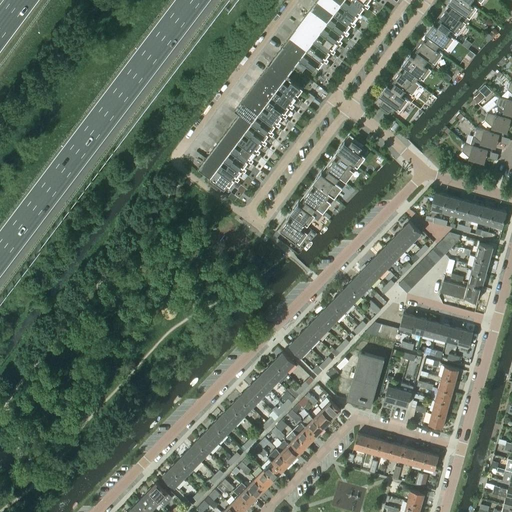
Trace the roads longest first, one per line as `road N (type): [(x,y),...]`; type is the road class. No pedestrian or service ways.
road 1 (residential): [(95,511),(423,172)]
road 2 (motorway): [(0,253),(192,0)]
road 3 (unclassified): [(296,0),(172,161),(246,217)]
road 4 (residential): [(263,511),(357,420),(458,450)]
road 5 (residential): [(259,227),(349,108)]
road 6 (residential): [(246,217),(335,98)]
road 7 (residential): [(349,108),(433,0)]
road 8 (tertiary): [(458,450),(495,321)]
road 9 (residential): [(335,98),(410,0)]
